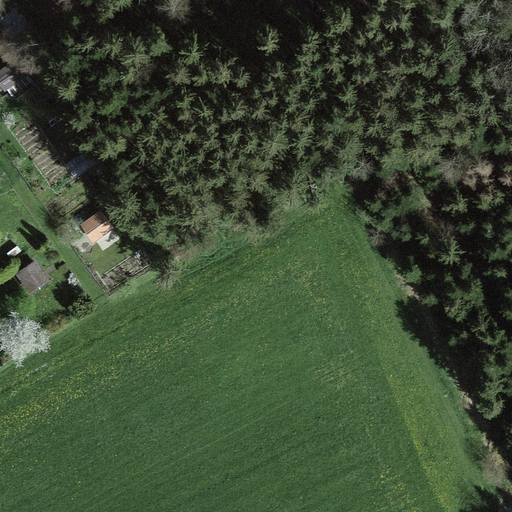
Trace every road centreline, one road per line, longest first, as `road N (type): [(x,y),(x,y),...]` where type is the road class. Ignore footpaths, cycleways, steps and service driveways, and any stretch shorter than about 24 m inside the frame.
road 1 (track): [(329,0),(511,284)]
road 2 (track): [(0,157),(98,298)]
